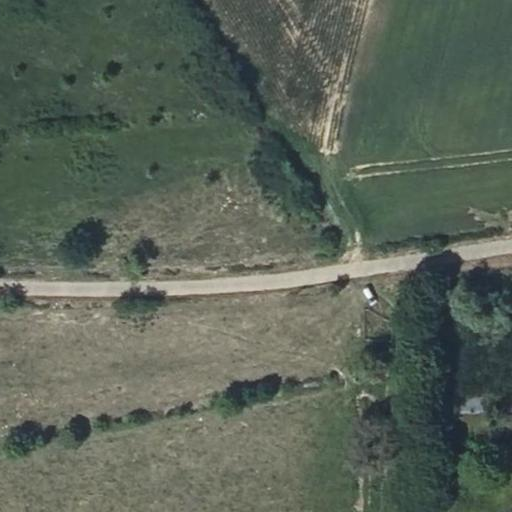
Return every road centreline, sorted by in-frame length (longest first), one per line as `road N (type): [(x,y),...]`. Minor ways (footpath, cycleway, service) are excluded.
road 1 (track): [(0,285),(144,288),(354,267)]
road 2 (track): [(354,267),(511,247)]
